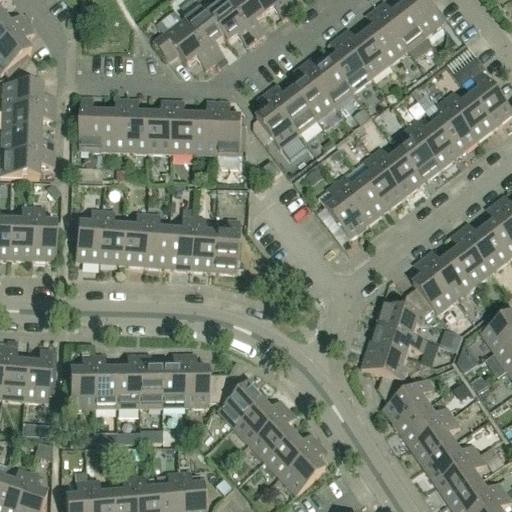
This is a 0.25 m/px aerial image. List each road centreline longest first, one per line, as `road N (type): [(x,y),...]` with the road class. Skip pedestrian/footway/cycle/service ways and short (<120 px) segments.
road 1 (residential): [(60,89),(219,87),(351,0)]
road 2 (residential): [(302,367),(212,321),(0,312)]
road 3 (residential): [(302,367),(323,347),(342,297),(511,163)]
road 4 (residential): [(382,481),(302,367)]
